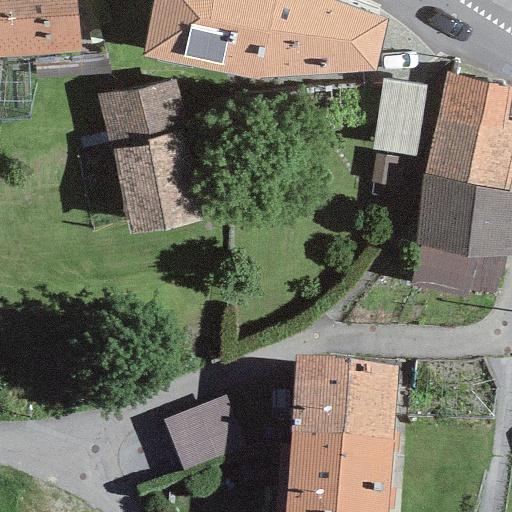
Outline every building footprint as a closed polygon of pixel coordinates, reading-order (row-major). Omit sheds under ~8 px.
[(73,0),(0,0),(0,58),(78,51),(73,0)] [(152,0),(144,56),(258,80),(373,71),(386,20),(330,0),(152,0)] [(511,93),(511,89),(445,73),(420,175),(506,190),(511,162),(511,122),(503,119),(511,93)] [(175,79),(98,95),(128,238),(205,222),(175,79)] [(425,85),(381,79),(371,151),(415,157),(425,85)] [(511,190),(506,190),(420,175),(413,242),(422,244),(409,287),(492,298),(504,258),(511,259),(511,256),(511,190)] [(397,364),(295,356),(290,432),(338,435),(392,439),(397,364)] [(245,446),(225,396),(162,422),(183,472),(245,446)] [(332,511),(338,435),(290,432),(284,511),(332,511)] [(387,511),(392,439),(338,435),(332,511),(387,511)]
